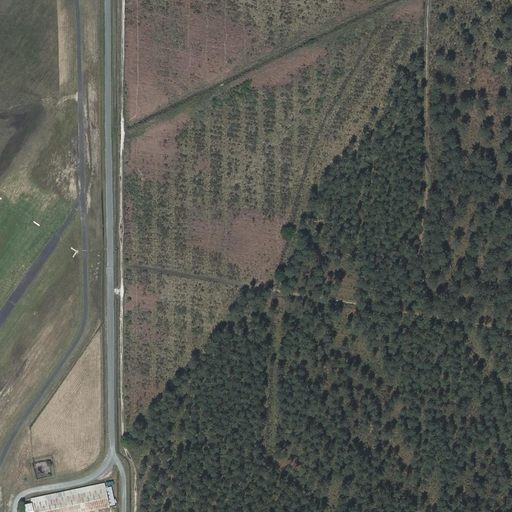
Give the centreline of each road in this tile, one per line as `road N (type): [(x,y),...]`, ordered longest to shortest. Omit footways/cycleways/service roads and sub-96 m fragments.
road 1 (track): [(123,0),(121,385),(136,511)]
road 2 (unclassified): [(107,0),(112,447)]
road 3 (unclassified): [(112,447),(96,474),(24,492),(15,511)]
